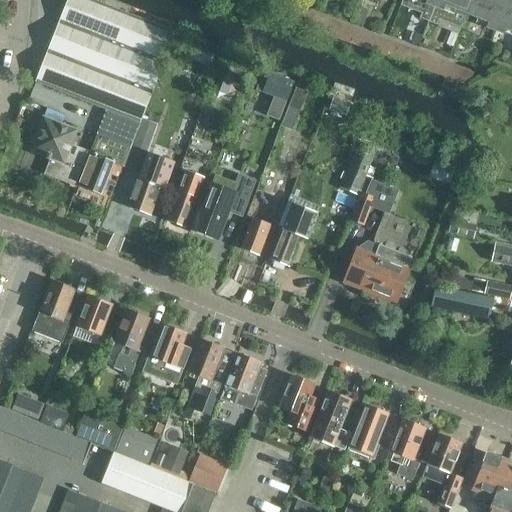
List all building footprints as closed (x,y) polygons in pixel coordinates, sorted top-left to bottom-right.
[(176,33),(91,0),(67,0),(59,22),(164,63),(176,33)] [(467,14),(472,0),(437,0),(435,7),(443,11),(445,6),(467,14)] [(495,31),(507,0),(472,0),(467,14),(489,23),(487,28),(495,31)] [(511,31),(511,0),(507,0),(495,31),(504,35),(506,30),(511,31)] [(299,25),(302,15),(294,8),(291,11),(288,21),(299,25)] [(310,29),(314,19),(305,12),(302,15),(299,25),(310,29)] [(363,25),(367,14),(359,12),(355,22),(363,25)] [(321,33),(325,23),(316,16),(314,19),(310,29),(321,33)] [(333,37),(336,27),(328,20),(325,23),(321,33),(333,37)] [(164,63),(59,22),(47,52),(152,94),(164,63)] [(344,41),(348,31),(339,24),(336,27),(333,37),(344,41)] [(355,45),(359,35),(350,28),(348,31),(344,41),(355,45)] [(367,49),(370,39),(362,32),(359,35),(355,45),(367,49)] [(378,53),(382,43),(373,36),(370,39),(367,49),(378,53)] [(390,57),(393,48),(393,43),(382,43),(378,53),(390,57)] [(401,61),(405,52),(404,47),(393,48),(390,57),(401,61)] [(412,65),(416,56),(416,51),(405,52),(401,61),(412,65)] [(152,94),(47,52),(35,83),(107,111),(141,124),(152,94)] [(424,70),(427,60),(427,55),(416,56),(412,65),(424,70)] [(435,74),(438,64),(438,60),(427,60),(424,70),(435,74)] [(446,78),(450,68),(450,64),(438,64),(435,74),(446,78)] [(458,82),(461,72),(461,68),(450,68),(446,78),(458,82)] [(469,86),(472,76),(472,72),(461,72),(458,82),(469,86)] [(219,100),(227,79),(216,75),(208,96),(219,100)] [(263,94),(286,102),(293,83),(270,75),(263,94)] [(307,93),(295,88),(281,125),(293,129),(307,93)] [(349,105),(334,100),(330,111),(345,116),(349,105)] [(97,135),(110,140),(131,148),(141,124),(107,111),(97,135)] [(89,153),(71,146),(77,131),(43,118),(30,152),(46,158),(45,160),(49,162),(50,159),(56,162),(51,177),(76,187),(89,153)] [(142,169),(156,130),(141,124),(131,148),(125,163),(142,169)] [(295,187),(311,145),(293,138),(276,180),(295,187)] [(113,164),(123,168),(125,163),(131,148),(110,140),(103,159),(89,153),(76,187),(101,196),(113,164)] [(358,196),(376,150),(359,143),(340,188),(358,196)] [(151,215),(160,190),(165,191),(171,175),(147,167),(141,183),(137,181),(128,207),(151,215)] [(186,228),(197,198),(195,198),(198,190),(200,191),(205,177),(185,170),(180,183),(192,188),(191,190),(185,188),(183,193),(178,192),(167,221),(186,228)] [(242,218),(255,182),(239,176),(236,185),(216,177),(212,186),(210,186),(193,231),(216,239),(227,212),(242,218)] [(389,215),(398,191),(370,181),(367,190),(365,195),(374,199),(370,208),(380,211),(389,215)] [(370,208),(374,199),(365,195),(361,194),(351,222),(363,227),(370,208)] [(271,226),(280,200),(266,196),(257,221),(252,219),(241,249),(260,255),(271,226)] [(289,267),(300,237),(307,240),(313,225),(288,215),(271,260),(289,267)] [(477,225),(453,219),(449,233),(473,239),(477,225)] [(511,267),(511,250),(495,247),(492,263),(511,267)] [(396,303),(409,270),(357,250),(344,283),(377,296),(376,299),(389,304),(390,301),(396,303)] [(484,295),(487,281),(475,278),(471,291),(484,295)] [(510,301),(511,291),(511,287),(487,281),(484,295),(510,301)] [(55,284),(51,282),(39,313),(63,322),(75,292),(65,288),(63,285),(58,283),(55,284)] [(489,320),(494,300),(435,288),(431,307),(489,320)] [(88,297),(77,328),(73,337),(96,346),(112,306),(88,297)] [(138,348),(149,321),(139,317),(137,314),(132,312),(129,313),(126,312),(113,343),(123,346),(114,369),(131,375),(141,349),(138,348)] [(174,366),(186,336),(163,326),(151,357),(165,363),(160,376),(175,382),(180,369),(174,366)] [(209,416),(234,354),(214,346),(212,344),(207,342),(203,342),(200,341),(188,372),(200,377),(197,386),(203,388),(194,410),(209,416)] [(249,395),(261,365),(237,356),(225,387),(239,392),(234,404),(251,411),(256,398),(249,395)] [(297,429),(314,386),(291,377),(279,408),(291,413),(287,425),(297,429)] [(340,430),(351,401),(328,392),(316,423),(327,427),(322,442),(344,451),(351,434),(340,430)] [(377,445),(388,415),(365,406),(348,450),(374,460),(379,446),(377,445)] [(92,444),(39,423),(0,407),(0,431),(84,465),(92,444)] [(414,460),(425,430),(402,421),(387,460),(400,465),(397,474),(412,481),(420,462),(414,460)] [(447,482),(462,444),(439,435),(419,485),(442,494),(435,511),(434,511),(449,511),(459,486),(447,482)] [(181,511),(193,484),(151,467),(114,453),(102,484),(172,511),(181,511)] [(504,483),(511,464),(486,454),(472,491),(493,499),(500,481),(504,483)] [(215,492),(226,466),(202,456),(193,483),(215,492)] [(0,511),(31,511),(45,479),(0,460),(0,511)] [(511,511),(511,463),(511,464),(504,483),(500,481),(493,499),(487,511),(511,511)] [(336,478),(325,473),(318,488),(329,493),(336,478)] [(362,511),(364,510),(366,511),(365,511),(376,511),(377,510),(368,506),(373,492),(358,485),(350,504),(348,504),(345,511),(362,511)] [(123,511),(68,490),(59,511),(123,511)] [(298,499),(292,511),(320,511),(322,509),(298,499)]
